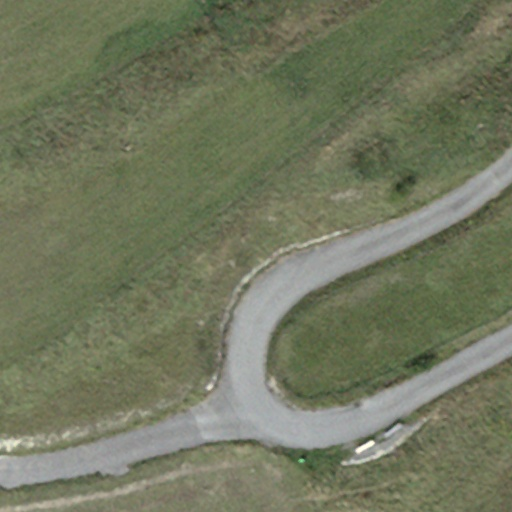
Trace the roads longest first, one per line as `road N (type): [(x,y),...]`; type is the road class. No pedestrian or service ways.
road 1 (track): [(511,342),(357,421),(325,429),(277,418),(259,398),(251,361),(256,326),(293,276),(460,204),(511,164)]
road 2 (track): [(259,398),(135,446),(0,471)]
